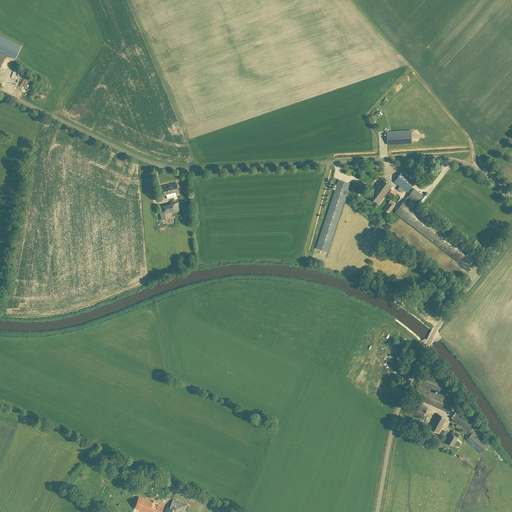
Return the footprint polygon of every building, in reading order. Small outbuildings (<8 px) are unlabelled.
[(0,34),(0,33),(0,50),(16,58),(23,45),(2,35),(0,34)] [(22,82),(30,87),(33,82),(25,77),(22,82)] [(387,145),(411,144),(410,131),(386,132),(387,145)] [(407,192),(416,180),(403,170),(394,182),(407,192)] [(375,188),(385,196),(391,187),(381,179),(375,188)] [(338,180),(316,249),(327,252),(349,184),(338,180)] [(164,197),(179,193),(176,183),(168,185),(162,187),(164,197)] [(385,196),(375,188),(368,196),(378,204),(385,196)] [(405,201),(404,200),(395,213),(459,263),(469,250),(409,203),(411,201),(416,205),(422,196),(414,190),(407,198),(405,201)] [(393,207),(395,204),(390,201),(384,210),(389,213),(394,207),(393,207)] [(164,215),(180,212),(178,203),(162,207),(164,215)] [(480,267),(475,264),(479,257),(470,251),(460,265),(474,275),(480,267)] [(419,386),(414,397),(449,414),(454,402),(437,395),(433,392),(439,380),(425,374),(419,386)] [(457,404),(463,400),(455,388),(449,392),(457,404)] [(422,419),(426,409),(414,404),(410,413),(422,419)] [(473,433),(473,432),(475,431),(471,429),(474,423),(456,413),(451,422),(469,432),(471,434),(466,440),(482,454),(489,446),(473,433)] [(446,419),(437,415),(429,430),(439,434),(442,429),(441,429),(446,419)] [(457,438),(459,434),(453,431),(451,434),(446,443),(452,446),(457,438)] [(161,511),(164,506),(153,502),(153,503),(139,497),(134,509),(143,511),(161,511)] [(170,508),(168,511),(184,511),(187,505),(173,500),(170,508)]
